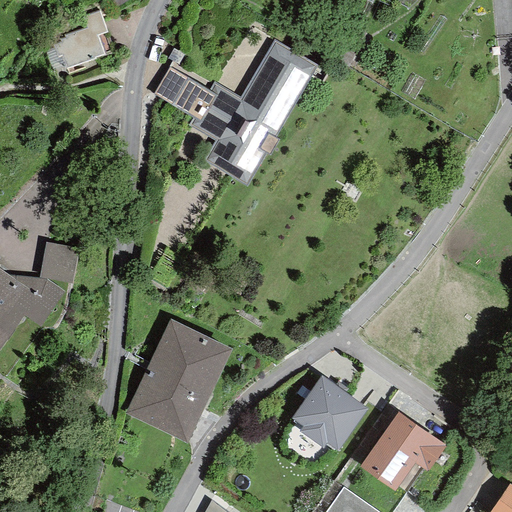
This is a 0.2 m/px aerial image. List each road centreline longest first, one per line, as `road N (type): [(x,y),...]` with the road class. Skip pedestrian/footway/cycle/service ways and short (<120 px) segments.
road 1 (residential): [(165,0),(140,64),(117,359),(72,511)]
road 2 (residential): [(338,334),(412,259),(511,117)]
road 3 (residential): [(178,511),(251,410),(338,334)]
road 4 (residential): [(484,440),(476,424),(429,389),(338,334)]
